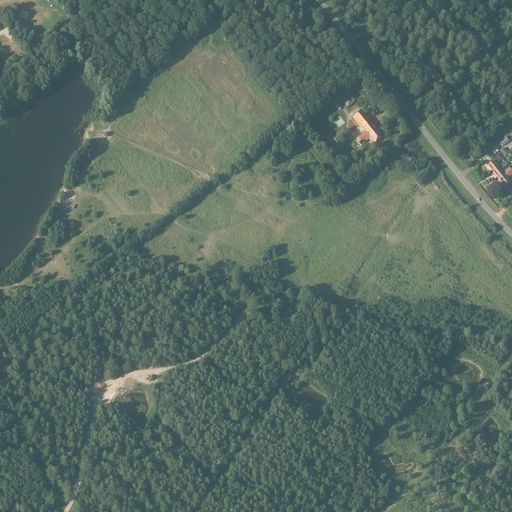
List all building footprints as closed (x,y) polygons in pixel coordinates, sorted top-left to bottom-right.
[(374,144),(382,137),(361,111),(353,117),(364,131),(355,138),(361,145),(370,138),(374,144)] [(337,144),(346,136),(342,131),(333,138),(337,144)] [(505,137),(499,141),(503,146),(509,142),(505,137)] [(495,164),(501,159),(498,155),(486,165),(492,172),(498,168),(495,164)] [(496,178),(502,174),(500,170),(506,164),(505,162),(498,168),(492,172),(496,178)] [(502,174),(496,178),(501,184),(504,187),(510,183),(507,179),(506,178),(511,172),(511,170),(511,171),(509,168),(502,174)] [(102,384),(108,389),(111,385),(104,381),(102,384)]
